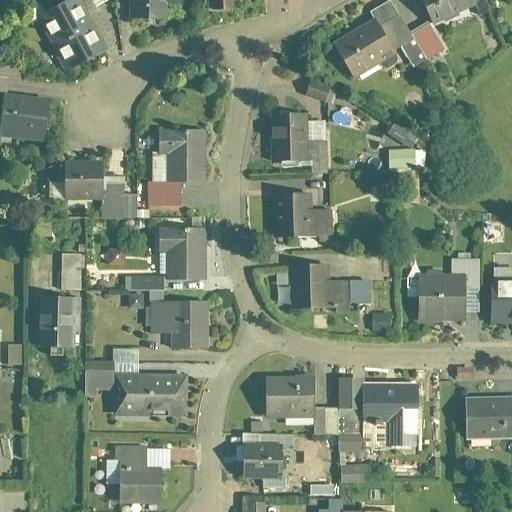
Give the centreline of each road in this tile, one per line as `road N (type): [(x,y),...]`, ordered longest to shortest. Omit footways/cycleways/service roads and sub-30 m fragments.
road 1 (residential): [(264,40),(223,137),(222,237),(257,325)]
road 2 (residential): [(257,325),(294,344),(511,348)]
road 3 (residential): [(257,325),(229,359),(204,431),(196,511)]
road 4 (residential): [(264,40),(170,43),(110,83),(95,112)]
